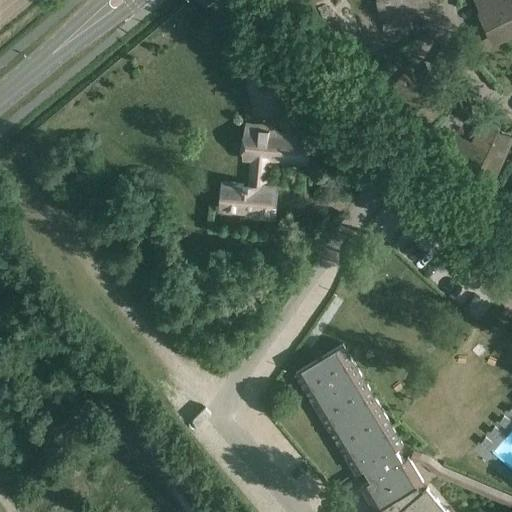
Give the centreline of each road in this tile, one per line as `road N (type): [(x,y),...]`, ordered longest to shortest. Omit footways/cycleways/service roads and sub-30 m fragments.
road 1 (unclassified): [(511,239),(244,0)]
road 2 (secondary): [(0,98),(119,0)]
road 3 (unclassified): [(511,112),(463,64),(451,41),(449,0)]
